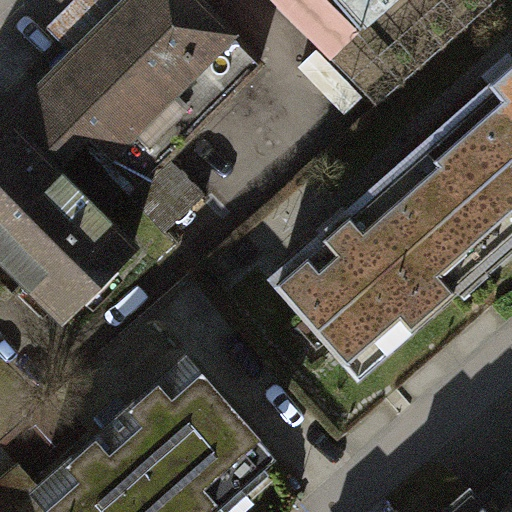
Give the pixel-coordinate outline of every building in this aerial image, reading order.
[(197,0),(143,0),(0,141),(0,278),(57,336),(134,261),(67,193),(108,153),(145,190),(267,71),(197,0)] [(511,66),(453,120),(511,187),(511,66)] [(511,257),(511,187),(453,120),(272,288),(364,389),(511,257)] [(282,511),(304,493),(188,363),(32,501),(42,511),(282,511)] [(480,511),(471,501),(458,511),(480,511)]
